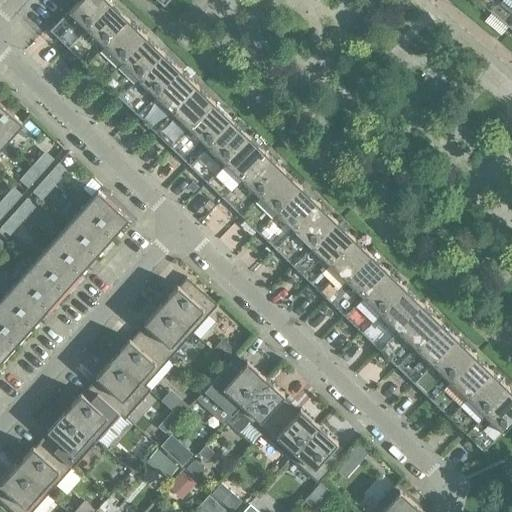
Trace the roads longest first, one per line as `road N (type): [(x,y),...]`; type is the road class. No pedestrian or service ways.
road 1 (residential): [(181,223),(443,480),(445,511)]
road 2 (residential): [(181,223),(0,429)]
road 3 (residential): [(0,51),(181,223)]
